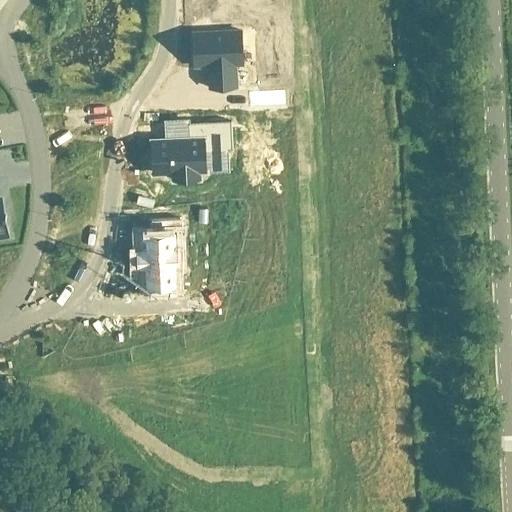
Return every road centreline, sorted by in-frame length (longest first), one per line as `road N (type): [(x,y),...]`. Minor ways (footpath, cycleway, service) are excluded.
road 1 (unclassified): [(511,477),(489,0)]
road 2 (residential): [(0,66),(26,101),(40,192),(34,241),(0,317)]
road 3 (unclassified): [(143,511),(0,408)]
